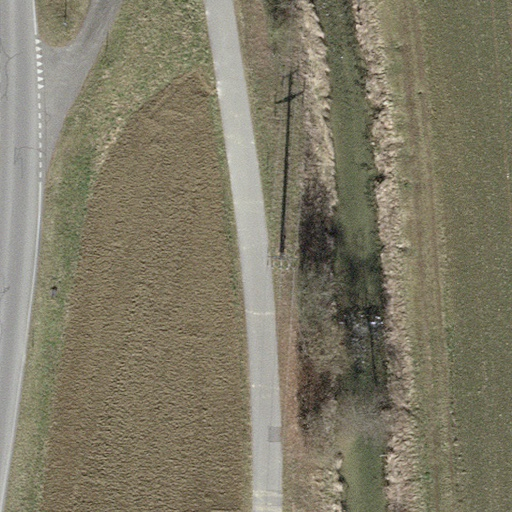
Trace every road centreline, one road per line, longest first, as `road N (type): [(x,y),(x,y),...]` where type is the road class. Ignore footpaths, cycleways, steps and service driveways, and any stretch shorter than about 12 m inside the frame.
road 1 (track): [(3,121),(84,58),(105,0)]
road 2 (secondary): [(0,166),(0,41)]
